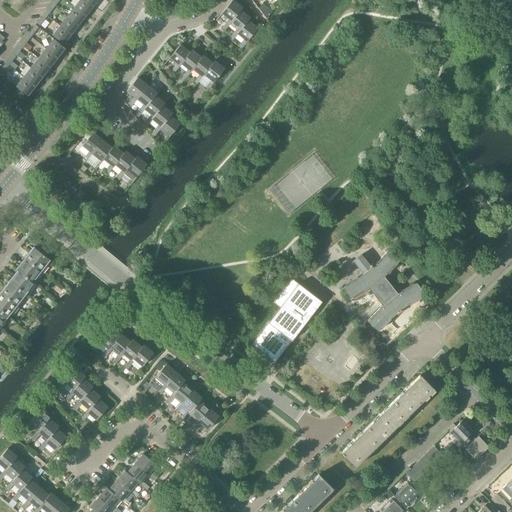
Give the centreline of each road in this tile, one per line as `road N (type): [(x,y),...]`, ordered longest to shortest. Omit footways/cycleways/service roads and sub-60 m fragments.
road 1 (residential): [(324,436),(4,184)]
road 2 (residential): [(235,511),(140,430),(84,467)]
road 3 (residential): [(357,511),(478,394)]
road 4 (residential): [(151,147),(104,103),(158,38)]
road 5 (tertiary): [(45,136),(127,16)]
road 6 (residential): [(324,436),(426,340)]
road 7 (residential): [(426,340),(511,252)]
